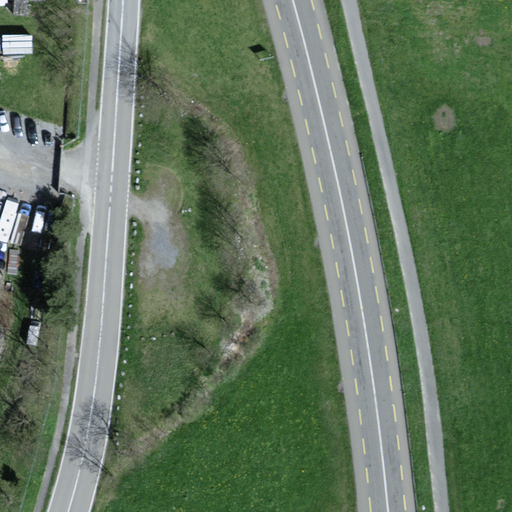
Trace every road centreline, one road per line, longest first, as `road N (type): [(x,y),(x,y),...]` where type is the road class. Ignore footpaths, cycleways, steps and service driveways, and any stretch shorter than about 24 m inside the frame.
road 1 (primary): [(388,511),(348,254),(290,0)]
road 2 (tertiary): [(119,0),(94,372),(64,511)]
